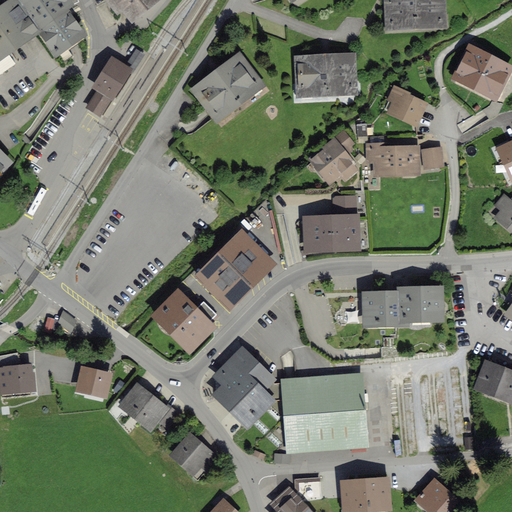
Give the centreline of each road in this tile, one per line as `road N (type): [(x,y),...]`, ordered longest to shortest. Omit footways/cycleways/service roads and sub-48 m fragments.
road 1 (residential): [(180,390),(277,288),(303,277),(327,269),(511,261)]
road 2 (residential): [(52,291),(236,0)]
road 3 (residential): [(87,0),(104,33),(102,59),(63,167),(5,254)]
road 4 (unclassified): [(245,471),(511,454)]
road 5 (residential): [(52,291),(180,390)]
